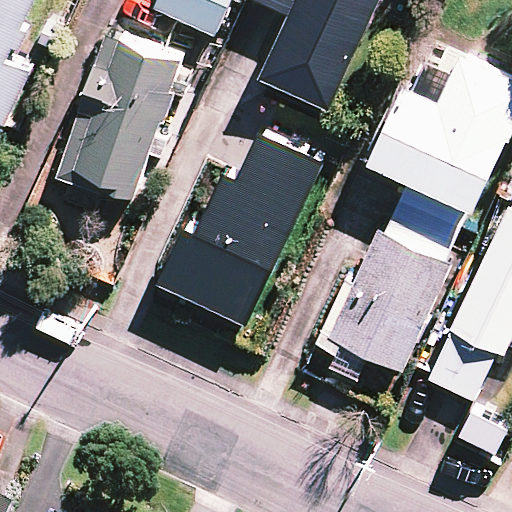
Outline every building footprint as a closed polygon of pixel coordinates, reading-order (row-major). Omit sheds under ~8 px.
[(38,0),(0,0),(0,115),(8,119),(33,64),(13,55),(38,0)] [(231,0),(161,0),(220,27),(231,0)] [(378,0),(297,0),(267,67),(334,98),(378,0)] [(186,51),(112,25),(64,166),(138,191),(186,51)] [(458,68),(430,55),(420,77),(411,73),(377,148),(418,167),(483,197),(511,135),(511,68),(467,48),(458,68)] [(240,161),(227,154),(169,262),(248,305),(331,150),(265,115),(240,161)] [(483,197),(418,167),(391,223),(457,254),(483,197)] [(511,436),(511,201),(434,370),(480,391),(462,430),(506,450),(511,436)] [(457,254),(391,223),(386,221),(358,280),(345,274),(318,333),(343,344),(348,332),(407,360),(457,254)] [(0,511),(6,511),(9,506),(0,501),(0,511)]
